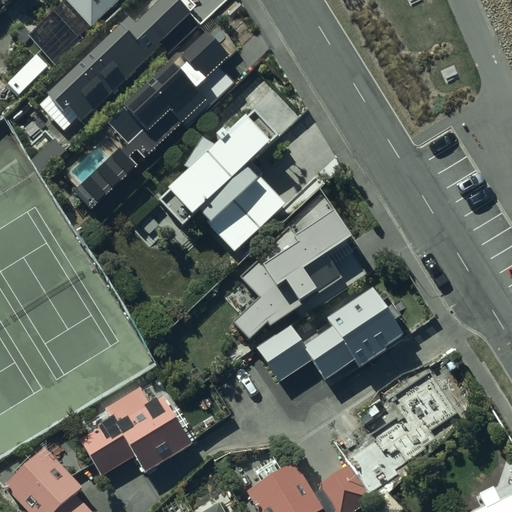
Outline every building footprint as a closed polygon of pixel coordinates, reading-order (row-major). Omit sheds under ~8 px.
[(114,35),(48,97),(65,115),(69,111),(81,123),(161,49),(167,56),(199,26),(189,15),(197,9),(188,0),(164,0),(139,24),(134,20),(132,21),(122,10),(106,25),(114,35)] [(63,13),(79,29),(85,23),(91,30),(122,0),(64,0),(70,6),(63,13)] [(79,29),(63,13),(62,14),(57,10),(28,37),(39,48),(35,53),(46,64),(49,61),(55,67),(85,39),(77,31),(79,29)] [(129,136),(104,161),(122,179),(146,156),(148,158),(163,144),(161,142),(200,105),(207,112),(242,78),(235,71),(243,64),(221,42),(188,74),(181,66),(175,71),(174,70),(117,124),(129,136)] [(0,79),(0,103),(7,113),(24,99),(5,75),(0,79)] [(188,174),(159,202),(158,203),(183,229),(199,214),(212,228),(211,230),(235,255),(285,206),(259,178),(257,180),(246,169),(279,137),(255,112),(228,138),(223,133),(216,140),(220,144),(216,149),(203,141),(184,171),(188,174)] [(54,140),(30,162),(54,188),(78,166),(54,140)] [(341,218),(217,300),(249,349),(373,267),(341,218)] [(291,327),(256,350),(278,383),(311,362),(325,384),(349,369),(354,378),(362,373),(359,368),(401,341),(392,327),(395,325),(394,324),(400,320),(389,302),(382,307),(373,293),(327,322),(334,332),(306,350),(291,327)] [(146,351),(169,379),(193,355),(189,351),(192,349),(186,342),(185,343),(171,328),(146,351)] [(342,470),(314,488),(309,491),(296,469),(289,473),(287,468),(239,498),(247,511),(355,511),(367,504),(363,498),(392,479),(386,469),(412,452),(408,446),(450,418),(419,371),(374,401),(387,421),(363,437),(368,445),(338,465),(342,470)] [(141,390),(106,410),(112,421),(97,429),(98,431),(80,441),(101,478),(136,458),(146,475),(192,449),(164,399),(151,407),(141,390)] [(83,491),(44,451),(3,490),(24,511),(90,511),(76,497),(83,491)] [(215,511),(213,508),(205,511),(192,511),(184,497),(161,510),(162,511),(215,511)] [(397,511),(383,497),(366,511),(397,511)] [(511,511),(511,501),(489,511),(511,511)]
